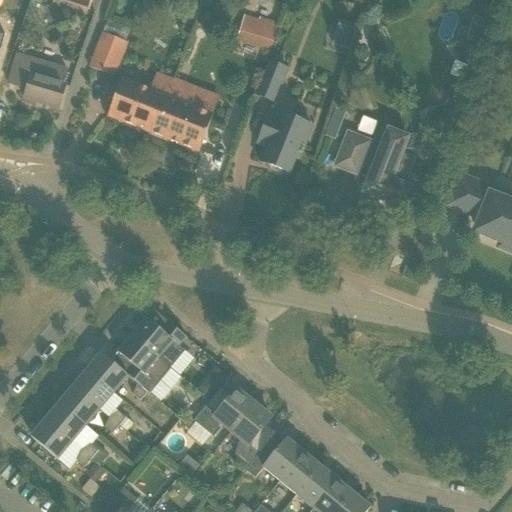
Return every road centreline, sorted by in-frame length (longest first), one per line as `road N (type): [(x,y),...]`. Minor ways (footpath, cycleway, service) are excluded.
road 1 (residential): [(511,482),(489,507),(393,488),(252,360),(267,293)]
road 2 (residential): [(511,348),(472,332),(267,293)]
road 3 (residential): [(0,401),(114,262)]
road 4 (residential): [(267,293),(114,262)]
road 5 (residential): [(114,262),(0,175)]
